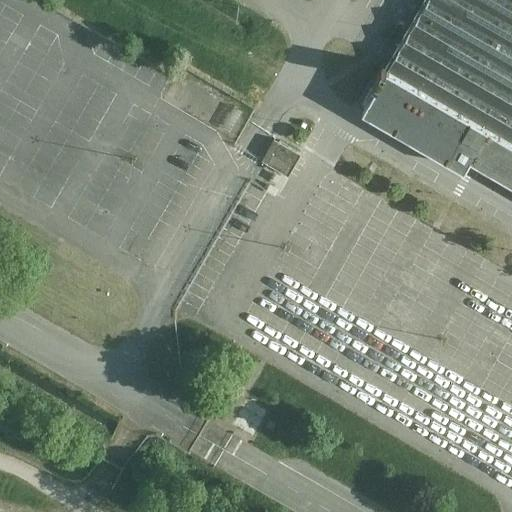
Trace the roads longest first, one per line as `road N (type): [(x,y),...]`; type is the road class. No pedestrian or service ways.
road 1 (residential): [(222,453),(0,324)]
road 2 (unknown): [(54,227),(127,92)]
road 3 (unknown): [(106,257),(185,126)]
road 4 (unknown): [(0,191),(80,65)]
